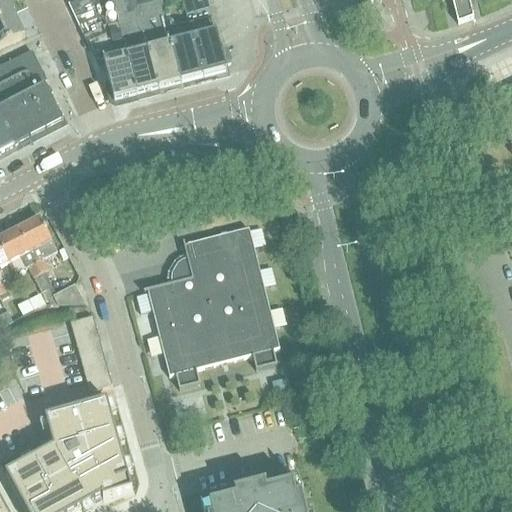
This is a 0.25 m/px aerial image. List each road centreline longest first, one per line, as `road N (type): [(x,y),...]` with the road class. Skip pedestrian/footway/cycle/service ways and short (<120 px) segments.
road 1 (secondary): [(436,511),(346,157)]
road 2 (residential): [(163,505),(104,285),(45,170)]
road 3 (secondary): [(316,167),(402,511)]
road 4 (residential): [(33,0),(55,44),(72,46),(106,142)]
road 5 (tertiary): [(366,96),(511,28)]
road 6 (tertiary): [(106,142),(261,120)]
